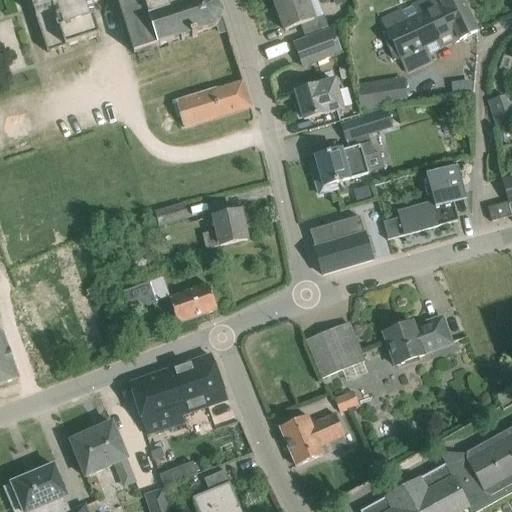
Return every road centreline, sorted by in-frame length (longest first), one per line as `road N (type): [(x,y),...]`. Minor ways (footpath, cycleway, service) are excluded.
road 1 (residential): [(306,300),(270,129),(230,0)]
road 2 (unclassified): [(0,422),(222,342)]
road 3 (unknown): [(478,249),(483,58),(495,36),(511,29)]
road 4 (unclassified): [(306,300),(511,240)]
road 5 (residential): [(300,511),(222,342)]
